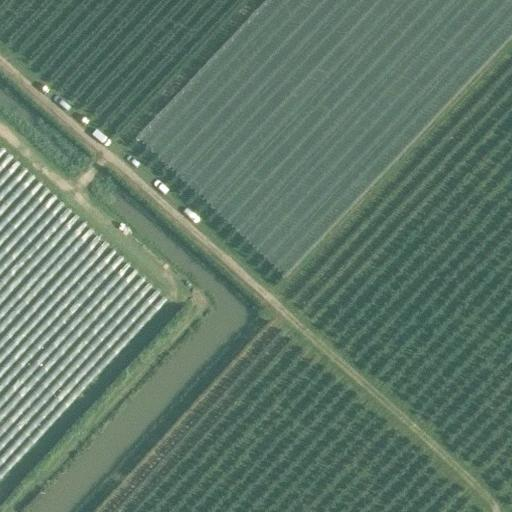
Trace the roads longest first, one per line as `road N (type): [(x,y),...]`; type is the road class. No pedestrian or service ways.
road 1 (track): [(495,511),(0,57)]
road 2 (track): [(0,131),(64,187),(85,180),(107,157)]
